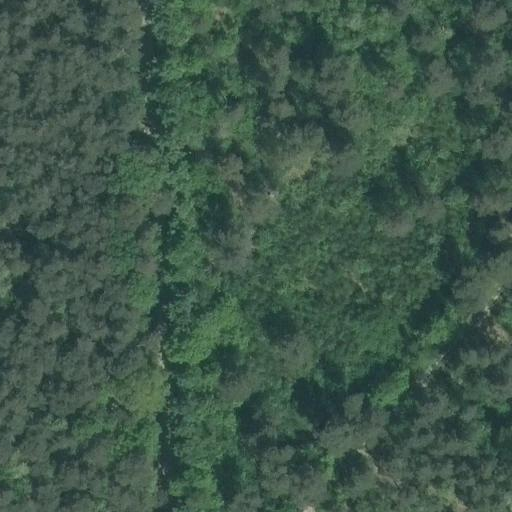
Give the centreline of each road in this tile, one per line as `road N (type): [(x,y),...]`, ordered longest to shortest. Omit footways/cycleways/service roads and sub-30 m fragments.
road 1 (track): [(142,0),(174,511)]
road 2 (track): [(287,511),(511,258)]
